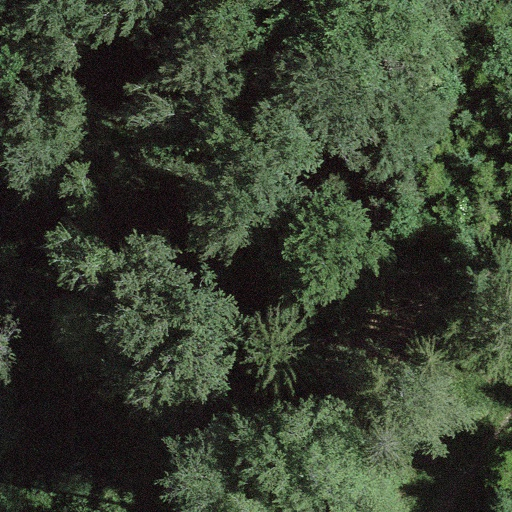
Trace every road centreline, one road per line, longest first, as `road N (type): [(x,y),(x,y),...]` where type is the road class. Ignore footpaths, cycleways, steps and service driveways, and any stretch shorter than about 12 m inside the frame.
road 1 (track): [(143,511),(186,398),(251,102),(290,0)]
road 2 (track): [(439,511),(511,408)]
